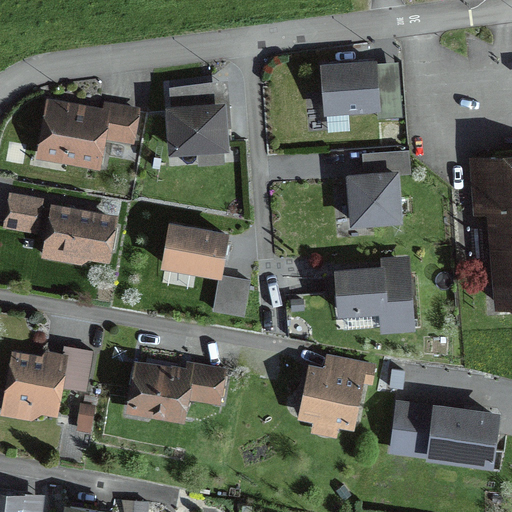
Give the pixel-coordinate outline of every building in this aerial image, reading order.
[(374,66),(320,70),(324,118),(378,114),(374,66)] [(105,106),(103,115),(48,105),(40,148),(64,153),(63,158),(95,164),(100,136),(130,141),(136,111),(105,106)] [(221,106),(161,110),(165,158),(224,154),(221,106)] [(499,199),(492,200),(499,298),(511,297),(511,156),(472,160),(474,194),(498,192),(499,199)] [(397,177),(346,181),(349,229),(401,225),(397,177)] [(34,231),(39,201),(9,196),(4,226),(34,231)] [(78,259),(86,254),(104,257),(111,220),(52,210),(47,241),(48,241),(47,247),(64,250),(69,258),(78,259)] [(226,238),(167,228),(160,271),(219,281),(226,238)] [(412,333),(406,261),(378,263),(379,272),(335,275),(339,322),(382,318),(384,336),(412,333)] [(60,364),(13,356),(6,398),(24,401),(29,408),(52,412),(60,364)] [(356,379),(311,370),(302,415),(348,424),(357,380),(367,382),(370,366),(356,363),(356,364),(359,365),(356,379)] [(185,376),(136,368),(129,408),(134,409),(135,403),(146,405),(150,412),(179,417),(182,396),(217,402),(222,371),(187,365),(185,376)] [(497,418),(395,405),(390,447),(428,452),(427,462),(490,470),(497,418)] [(0,495),(0,511),(22,511),(24,499),(0,495)] [(135,501),(134,501),(133,511),(145,511),(146,503),(135,502),(135,501)]
